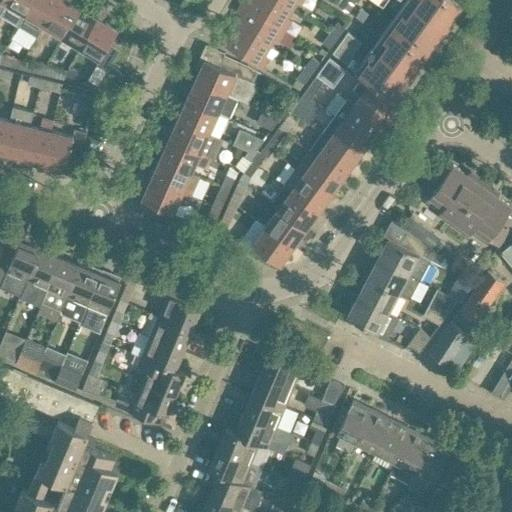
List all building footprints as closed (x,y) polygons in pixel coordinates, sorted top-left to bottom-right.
[(0,13),(0,14),(18,26),(33,0),(8,0),(7,2),(0,13)] [(37,37),(58,0),(33,0),(18,26),(37,37)] [(63,35),(80,6),(70,0),(58,0),(37,37),(47,43),(55,31),(63,35)] [(288,16),(292,8),(278,0),(243,0),(242,3),(285,29),(291,18),(288,16)] [(301,2),(302,0),(278,0),(292,8),(297,0),(301,2)] [(417,0),(408,13),(404,10),(384,37),(388,40),(374,60),(369,57),(359,71),(393,96),(462,1),(460,0),(417,0)] [(278,39),(285,29),(242,3),(237,11),(242,14),(236,25),(270,45),(275,37),(278,39)] [(81,46),(99,17),(80,6),(63,35),(81,46)] [(361,7),(356,14),(363,20),(368,13),(361,7)] [(107,70),(120,48),(110,42),(118,28),(99,17),(81,46),(100,57),(96,63),(107,70)] [(337,37),(345,27),(337,21),(329,31),(337,37)] [(270,45),(236,25),(230,35),(224,32),(219,40),(262,66),(269,55),(266,53),(270,45)] [(330,48),(337,37),(329,31),(322,42),(330,48)] [(347,62),(353,53),(361,42),(348,32),(333,53),(347,62)] [(24,58),(2,53),(1,53),(0,59),(0,62),(21,68),(23,59),(24,58)] [(248,63),(225,53),(224,53),(219,64),(205,58),(196,78),(237,97),(238,97),(248,101),(254,88),(252,80),(253,80),(258,70),(248,63)] [(304,66),(312,72),(319,62),(311,56),(304,66)] [(315,74),(323,80),(336,62),(328,56),(315,74)] [(45,64),(46,63),(24,58),(23,59),(21,68),(43,73),(45,64)] [(43,73),(62,77),(68,69),(46,63),(45,64),(43,73)] [(305,82),(312,72),(304,66),(296,76),(305,82)] [(0,67),(0,76),(10,79),(12,70),(0,67)] [(68,69),(62,77),(72,79),(77,71),(69,67),(68,69)] [(40,86),(42,77),(29,73),(27,83),(40,86)] [(311,97),(323,80),(315,74),(303,92),(311,97)] [(60,91),(62,82),(42,77),(40,86),(60,91)] [(229,117),(237,97),(196,78),(187,98),(228,117),(229,117)] [(382,122),(395,104),(360,78),(352,89),(360,94),(354,102),(382,122)] [(298,115),(311,97),(303,92),(290,109),(298,115)] [(382,122),(354,102),(345,96),(333,113),(369,140),(382,122)] [(187,98),(178,118),(209,132),(219,136),(228,117),(187,98)] [(22,157),(31,124),(34,110),(13,105),(10,119),(1,152),(22,157)] [(271,128),(279,117),(271,112),(262,108),(256,121),(271,128)] [(357,157),(369,140),(333,113),(320,131),(357,157)] [(0,151),(1,152),(10,119),(0,116),(0,151)] [(52,129),(51,129),(53,119),(42,116),(39,126),(31,124),(22,157),(43,162),(52,129)] [(284,117),(278,127),(285,133),(293,122),(285,116),(284,117)] [(223,138),(209,132),(178,118),(169,137),(212,157),(215,158),(223,138)] [(81,155),(87,130),(74,127),(73,134),(52,129),(43,162),(65,167),(69,152),(81,155)] [(251,160),(259,149),(257,148),(264,138),(240,127),(232,143),(247,149),(244,154),(251,160)] [(285,133),(277,127),(270,137),(278,142),(285,133)] [(344,175),(357,157),(320,131),(308,149),(344,175)] [(207,168),(212,157),(169,137),(160,157),(191,171),(195,162),(207,168)] [(251,160),(258,165),(265,156),(267,157),(273,150),(265,144),(260,151),(259,149),(251,160)] [(331,192),(344,175),(308,149),(295,166),(331,192)] [(251,160),(244,154),(242,153),(235,164),(243,170),(242,172),(251,160)] [(191,171),(160,157),(151,177),(191,194),(195,185),(199,175),(191,171)] [(250,176),(258,165),(251,160),(242,172),(238,178),(247,182),(250,176)] [(453,224),(485,180),(477,174),(475,178),(453,162),(447,170),(437,163),(419,188),(429,195),(426,199),(440,209),(437,212),(453,224)] [(222,185),(230,188),(238,171),(231,165),(222,185)] [(318,210),(331,192),(295,166),(282,184),(284,185),(318,210)] [(198,197),(191,194),(151,177),(142,197),(173,211),(177,202),(180,203),(190,203),(195,205),(198,197)] [(237,205),(247,182),(238,178),(230,199),(237,205)] [(485,180),(453,224),(468,235),(471,231),(486,242),(488,238),(498,245),(511,225),(511,216),(506,213),(511,205),(490,189),(493,185),(485,180)] [(221,208),(230,188),(222,185),(213,204),(221,208)] [(278,207),(306,227),(318,210),(284,185),(277,195),(271,202),(278,207)] [(224,234),(237,205),(230,199),(221,219),(216,230),(224,234)] [(211,228),(221,208),(213,204),(203,225),(211,228)] [(293,245),(306,227),(278,207),(265,225),(293,245)] [(402,225),(422,240),(432,247),(440,236),(430,229),(410,215),(402,225)] [(280,263),(293,245),(265,225),(252,243),(280,263)] [(378,256),(421,278),(431,259),(439,264),(444,256),(407,229),(400,242),(388,236),(378,256)] [(3,247),(0,254),(0,285),(2,281),(22,289),(39,246),(20,238),(14,252),(3,247)] [(511,264),(511,241),(501,251),(511,264)] [(39,302),(58,254),(39,246),(22,289),(20,293),(39,302)] [(61,311),(80,263),(58,254),(39,302),(35,311),(56,320),(61,311)] [(420,278),(421,278),(378,256),(368,275),(398,291),(410,297),(410,296),(410,295),(419,278),(420,278)] [(138,260),(132,273),(142,277),(147,265),(138,260)] [(80,319),(100,271),(80,263),(61,311),(80,319)] [(451,318),(429,350),(456,368),(456,369),(479,336),(467,328),(473,320),(476,322),(504,282),(486,269),(458,309),(452,318),(451,318)] [(120,275),(110,271),(108,275),(100,271),(80,319),(101,328),(121,280),(119,279),(120,275)] [(201,308),(185,301),(192,285),(168,273),(160,290),(168,294),(159,313),(192,327),(201,308)] [(388,310),(398,291),(368,275),(358,294),(388,310)] [(127,300),(131,290),(135,280),(129,277),(124,287),(120,298),(127,300)] [(437,287),(427,306),(445,316),(457,298),(437,287)] [(358,294),(347,313),(377,329),(376,331),(386,336),(397,315),(388,310),(358,294)] [(427,306),(423,314),(440,323),(445,316),(427,306)] [(115,308),(111,317),(119,321),(123,311),(115,308)] [(184,348),(192,327),(159,313),(151,334),(184,348)] [(111,317),(108,326),(115,329),(119,321),(111,317)] [(408,342),(420,350),(431,335),(420,326),(408,342)] [(15,362),(25,337),(6,329),(0,342),(0,355),(4,357),(15,362)] [(184,348),(151,334),(140,329),(131,350),(142,354),(150,358),(151,357),(176,367),(184,348)] [(25,337),(15,362),(26,366),(36,370),(46,346),(25,337)] [(66,354),(65,354),(46,346),(36,370),(55,378),(61,363),(62,363),(66,354)] [(99,348),(95,357),(102,360),(106,351),(99,348)] [(293,385),(302,365),(269,351),(267,354),(264,353),(260,362),(264,364),(260,371),(293,385)] [(176,367),(151,357),(150,358),(142,354),(138,365),(147,369),(143,378),(176,392),(185,371),(176,367)] [(95,357),(91,367),(98,370),(102,360),(95,357)] [(95,511),(98,507),(101,509),(108,493),(104,492),(108,482),(112,483),(118,468),(111,464),(115,455),(84,442),(87,434),(93,418),(100,404),(0,361),(0,393),(16,400),(25,404),(58,418),(52,433),(56,434),(47,455),(43,454),(29,488),(23,486),(17,502),(20,503),(16,511),(95,511)] [(82,371),(62,363),(61,363),(55,378),(76,386),(82,371)] [(285,405),(293,385),(260,371),(252,391),(285,405)] [(89,372),(81,390),(100,397),(107,379),(89,372)] [(322,397),(336,403),(344,384),(330,377),(322,397)] [(163,411),(168,413),(176,392),(143,378),(135,398),(120,392),(117,399),(115,404),(158,422),(163,411)] [(277,425),(285,405),(252,391),(244,411),(277,425)] [(327,422),(336,403),(322,397),(313,416),(327,422)] [(371,407),(353,398),(348,408),(342,405),(333,428),(341,432),(336,443),(351,450),(371,407)] [(375,449),(391,417),(371,407),(351,450),(352,451),(357,440),(375,449)] [(293,432),(277,425),(244,411),(236,430),(235,431),(285,451),(293,432)] [(394,459),(410,427),(391,417),(375,449),(394,459)] [(235,431),(236,430),(226,426),(218,447),(250,460),(258,441),(284,452),(285,451),(235,431)] [(407,480),(429,436),(410,427),(394,459),(395,459),(390,471),(407,480)] [(313,440),(320,443),(325,431),(317,428),(313,440)] [(407,480),(409,481),(407,485),(418,490),(426,474),(435,479),(436,475),(441,477),(449,461),(445,458),(451,447),(429,436),(407,480)] [(315,453),(320,443),(313,440),(308,450),(315,453)] [(218,447),(210,467),(263,489),(264,488),(255,484),(263,465),(250,460),(218,447)] [(303,482),(311,463),(296,457),(292,465),(300,469),(296,479),(303,482)] [(255,508),(263,489),(210,467),(209,468),(218,472),(211,490),(255,508)] [(287,499),(294,502),(303,482),(296,479),(295,480),(289,477),(287,481),(281,496),(287,499)] [(331,490),(335,483),(324,478),(321,485),(331,490)] [(331,490),(342,496),(346,488),(335,483),(331,490)] [(0,511),(9,511),(20,488),(12,485),(0,511)] [(211,490),(202,510),(206,511),(253,511),(254,510),(255,508),(211,490)] [(496,494),(489,511),(503,511),(508,499),(496,494)] [(290,511),(294,502),(281,496),(280,496),(273,511),(290,511)] [(369,509),(373,502),(363,497),(360,504),(369,509)] [(369,509),(375,511),(382,511),(384,508),(373,502),(369,509)]
